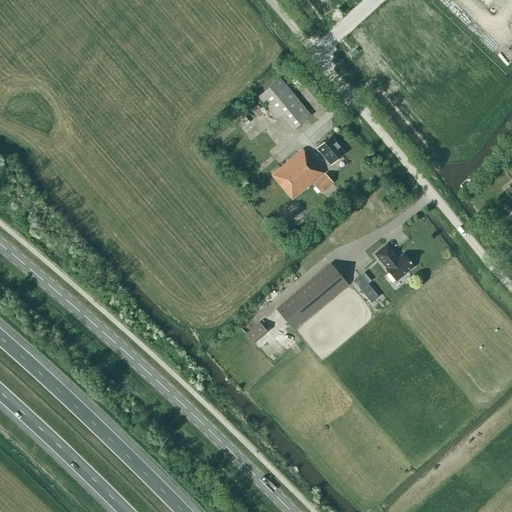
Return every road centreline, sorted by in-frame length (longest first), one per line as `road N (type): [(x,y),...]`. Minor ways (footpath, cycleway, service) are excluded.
road 1 (tertiary): [(290,511),(177,399),(0,244)]
road 2 (unclassified): [(511,294),(264,0)]
road 3 (motorway): [(179,511),(0,341)]
road 4 (motorway): [(0,394),(121,511)]
